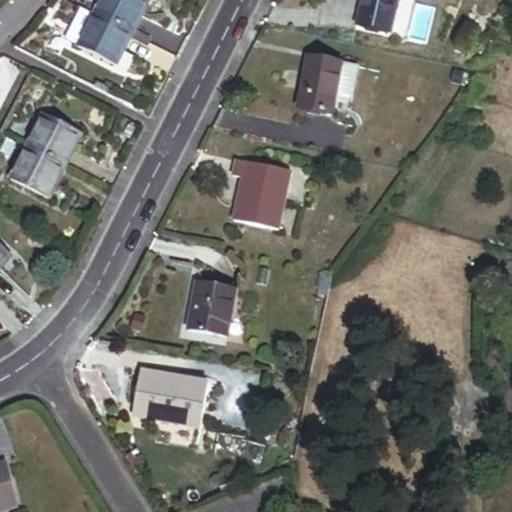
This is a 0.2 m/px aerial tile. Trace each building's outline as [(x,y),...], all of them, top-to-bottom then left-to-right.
[(132,35),(148,2),(144,0),(101,0),(94,15),(132,35)] [(362,0),(356,25),(389,33),(396,0),(362,0)] [(115,67),(132,35),(94,15),(81,9),(64,42),(115,67)] [(356,69),(308,59),(297,110),(331,117),(334,100),(345,102),(350,99),(356,69)] [(138,102),(110,87),(106,95),(134,110),(138,102)] [(64,167),(81,134),(43,115),(26,148),(64,167)] [(47,200),(64,167),(26,148),(10,181),(47,200)] [(289,173),(236,161),(232,178),(244,180),(238,206),(235,206),(232,221),(275,231),(289,173)] [(0,269),(11,258),(0,247),(0,269)] [(235,292),(195,284),(186,331),(226,338),(235,292)] [(208,385),(140,374),(133,417),(200,429),(208,385)] [(5,465),(0,466),(0,511),(16,508),(5,465)]
